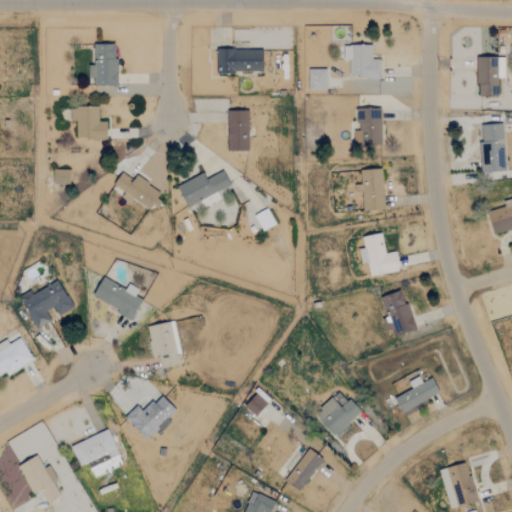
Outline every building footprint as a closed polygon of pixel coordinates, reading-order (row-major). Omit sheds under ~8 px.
[(116,45),(93,45),(93,66),(88,66),(88,78),(93,78),(93,86),(117,86),(116,45)] [(372,46),(343,46),(343,60),(349,60),(349,78),(381,78),(380,59),(372,59),(372,46)] [(263,50),(216,50),(216,73),(262,73),(263,50)] [(498,78),(504,79),(504,58),(477,58),(476,97),(498,97),(498,78)] [(326,69),(308,70),(308,91),(326,90),(326,69)] [(106,140),(107,122),(98,122),(98,108),(70,107),(70,121),(76,122),(76,139),(106,140)] [(381,109),(355,109),(356,145),(382,145),(381,109)] [(249,111),(227,111),(227,151),(249,151),(249,111)] [(481,173),(505,172),(503,124),(480,125),(481,173)] [(362,211),(383,211),(382,169),(361,170),(362,211)] [(70,170),(53,170),(53,184),(69,185),(70,170)] [(161,192),(136,177),(133,180),(121,173),(113,185),(125,193),(123,195),(149,211),(161,192)] [(511,202),(487,211),(494,235),(511,229),(511,202)] [(263,232),(276,225),(267,209),(254,216),(263,232)] [(398,272),(395,252),(385,254),(381,234),(361,237),(363,248),(359,249),(361,264),(367,263),(369,277),(398,272)] [(92,297),(132,318),(142,299),(135,296),(138,289),(128,283),(125,289),(103,277),(92,297)] [(21,299),(35,329),(50,322),(46,311),(54,307),(57,315),(72,309),(60,281),(21,299)] [(394,337),(414,332),(404,292),(381,298),(386,318),(382,320),(386,332),(392,330),(394,337)] [(161,368),(179,364),(177,354),(180,354),(174,321),(146,326),(152,356),(158,355),(161,368)] [(6,375),(32,360),(21,339),(0,350),(0,373),(4,371),(6,375)] [(394,398),(402,412),(439,392),(432,377),(422,383),(419,376),(407,382),(411,389),(394,398)] [(259,390),(244,406),(255,416),(269,400),(259,390)] [(361,413),(339,390),(314,413),(336,436),(361,413)] [(137,406),(125,417),(147,440),(177,411),(160,394),(142,411),(137,406)] [(119,455),(108,429),(70,446),(79,467),(101,457),(103,461),(119,455)] [(300,491),(321,458),(307,448),(285,482),(300,491)] [(40,490),(47,503),(60,495),(53,482),(57,479),(49,465),(44,468),(36,455),(17,466),(33,494),(40,490)] [(466,462),(439,470),(450,509),(477,501),(466,462)] [(270,511),(275,501),(252,491),(242,511),(270,511)]
